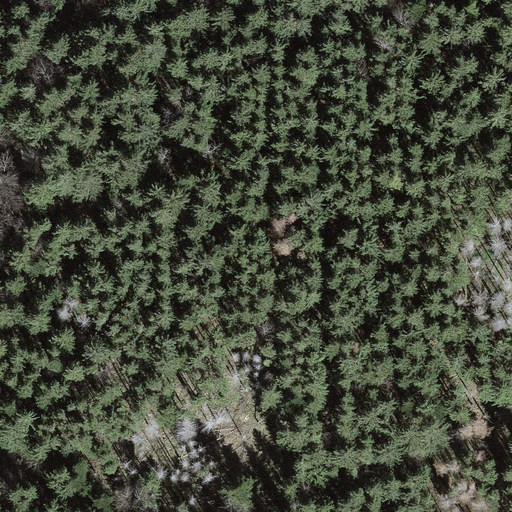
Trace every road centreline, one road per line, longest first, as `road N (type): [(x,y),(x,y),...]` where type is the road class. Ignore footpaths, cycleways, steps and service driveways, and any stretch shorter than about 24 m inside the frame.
road 1 (track): [(257,511),(351,495),(511,439)]
road 2 (track): [(92,0),(35,72),(0,158)]
road 3 (track): [(0,456),(57,502),(104,511)]
